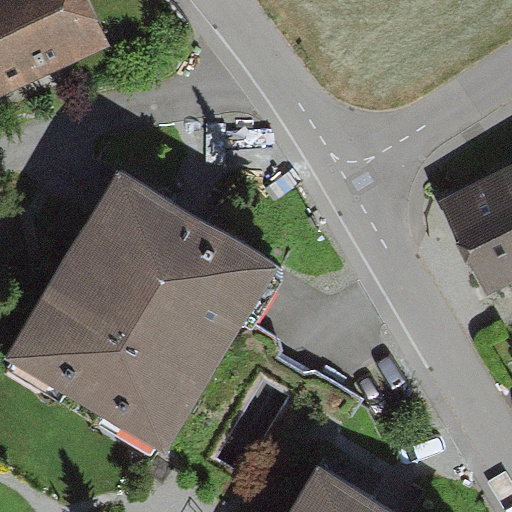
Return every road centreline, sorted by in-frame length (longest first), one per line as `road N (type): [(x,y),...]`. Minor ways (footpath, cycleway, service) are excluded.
road 1 (residential): [(345,174),(511,468)]
road 2 (residential): [(222,0),(345,174)]
road 3 (residential): [(511,68),(345,174)]
